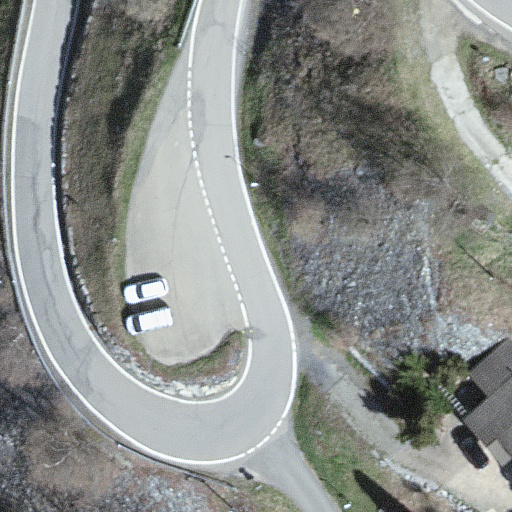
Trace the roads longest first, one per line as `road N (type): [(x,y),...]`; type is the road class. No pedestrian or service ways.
road 1 (unclassified): [(54,0),(33,188),(40,263),(62,323),(140,417),(213,432),(254,413)]
road 2 (unclassified): [(254,413),(267,388),(269,348),(216,139),(213,61),(222,0)]
